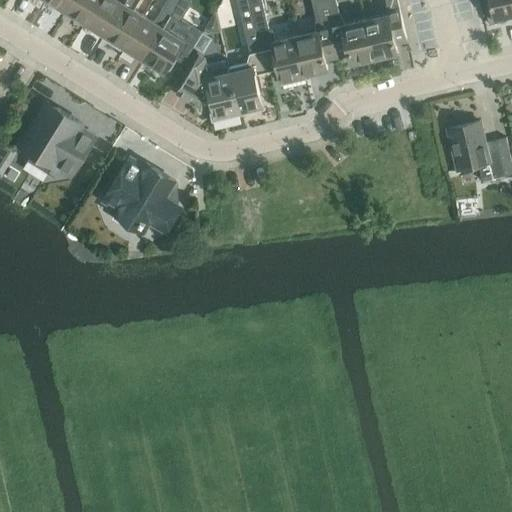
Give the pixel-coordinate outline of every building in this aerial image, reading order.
[(49,0),(67,11),(73,0),(49,0)] [(73,0),(67,11),(86,23),(100,0),(73,0)] [(100,0),(86,23),(106,35),(127,0),(100,0)] [(127,0),(106,35),(112,39),(111,41),(112,43),(120,48),(122,48),(124,46),(125,47),(145,15),(135,8),(139,0),(127,0)] [(145,15),(125,47),(144,59),(180,0),(167,0),(162,9),(163,9),(155,21),(145,15)] [(190,0),(180,0),(144,59),(164,71),(165,72),(167,68),(169,69),(171,69),(177,59),(176,57),(175,56),(185,39),(174,32),(181,20),(181,21),(191,5),(193,2),(190,0)] [(250,65),(232,70),(240,110),(250,107),(252,111),(261,109),(262,108),(254,73),(268,70),(258,31),(251,0),(239,0),(247,33),(253,55),(250,65)] [(263,0),(251,0),(258,31),(268,70),(281,67),(284,78),(285,82),(297,79),(296,75),(305,73),(295,33),(276,38),(272,29),(270,30),(267,18),(263,0)] [(315,29),(295,33),(305,73),(326,68),(323,54),(336,51),(324,0),(313,0),(318,18),(316,19),(315,29)] [(336,0),(324,0),(336,51),(351,47),(355,61),(375,56),(365,16),(344,22),(340,13),(336,0)] [(386,12),(365,16),(375,56),(397,51),(393,37),(406,34),(398,0),(387,0),(388,2),(386,2),(386,12)] [(511,0),(490,0),(491,2),(486,4),(490,25),(509,20),(510,16),(511,15),(511,0)] [(216,11),(205,28),(211,31),(215,32),(221,30),(216,11)] [(200,62),(183,89),(204,102),(210,101),(213,117),(218,119),(228,117),(230,112),(240,110),(232,70),(210,75),(208,66),(200,62)] [(44,108),(22,144),(35,152),(34,158),(35,163),(45,169),(50,168),(55,164),(73,175),(97,136),(82,126),(84,123),(58,107),(54,114),(44,108)] [(482,121),(450,128),(460,171),(480,166),(483,181),(506,176),(511,174),(511,162),(506,138),(498,140),(487,142),(482,121)] [(131,158),(105,201),(119,209),(117,212),(139,226),(149,224),(157,228),(169,226),(179,210),(179,205),(176,203),(174,185),(176,181),(149,164),(147,167),(131,158)]
